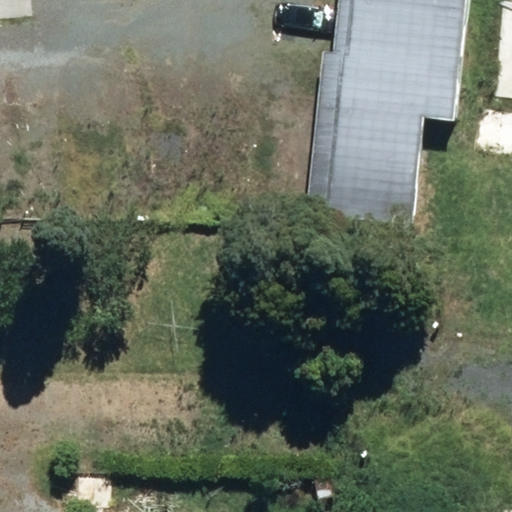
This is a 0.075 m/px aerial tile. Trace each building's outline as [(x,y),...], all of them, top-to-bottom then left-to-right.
[(461,0),(334,0),(328,62),(321,61),(304,224),(407,235),(418,128),(448,131),(461,0)] [(511,7),(486,4),(471,101),(511,106),(511,7)] [(270,201),(280,94),(254,91),(243,199),(270,201)] [(174,209),(176,109),(151,109),(149,209),(174,209)] [(511,121),(469,115),(462,154),(511,162),(511,121)] [(51,124),(0,127),(0,217),(56,214),(51,124)] [(134,141),(68,144),(72,217),(138,214),(134,141)] [(511,177),(454,166),(447,205),(511,217),(511,177)] [(506,277),(433,261),(420,322),(488,337),(493,318),(497,319),(506,277)] [(439,343),(361,334),(352,410),(431,419),(439,343)] [(222,398),(87,400),(88,454),(223,451),(222,398)] [(258,511),(259,494),(111,492),(110,511),(258,511)]
